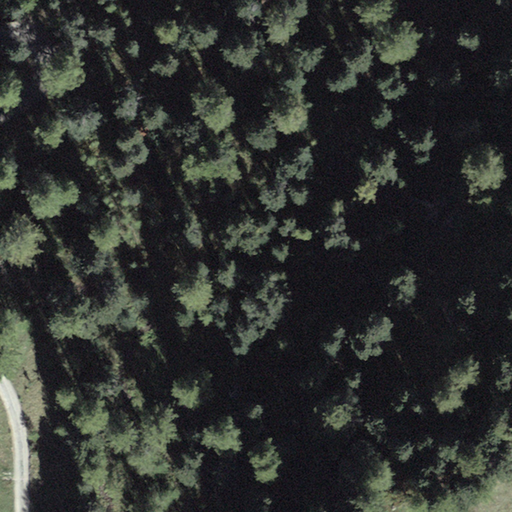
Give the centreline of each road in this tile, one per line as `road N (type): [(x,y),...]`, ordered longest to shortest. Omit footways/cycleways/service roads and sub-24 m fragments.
road 1 (track): [(0,27),(23,25),(40,40),(53,71),(48,91),(0,120)]
road 2 (track): [(0,375),(18,427),(18,511)]
